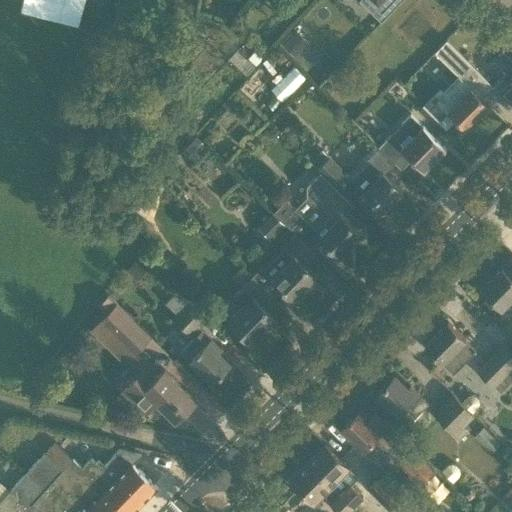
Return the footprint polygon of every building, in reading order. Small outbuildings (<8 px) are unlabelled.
[(359,0),(381,21),(400,0),(399,0),(359,0)] [(297,56),(310,40),(289,24),(277,40),(297,56)] [(505,72),(492,85),(511,105),(511,38),(499,52),(511,65),(511,73),(509,76),(505,72)] [(459,76),(471,64),(446,39),(434,52),(459,76)] [(248,54),(256,62),(263,54),(254,47),(248,54)] [(488,104),(471,87),(456,102),(441,87),(422,106),(446,128),(455,119),(465,128),(488,104)] [(413,136),(402,147),(390,135),(378,147),(401,169),(412,159),(424,170),(446,148),(423,126),(423,127),(411,115),(402,124),(413,136)] [(321,149),(310,160),(317,167),(328,155),(321,149)] [(358,167),(374,182),(363,193),(383,212),(403,191),(383,172),(391,164),(375,149),(358,167)] [(346,173),(328,155),(317,167),(335,184),(346,173)] [(303,214),(303,215),(321,234),(319,237),(339,257),(361,234),(342,215),(353,204),(320,171),(306,185),(306,195),(313,202),(302,213),(303,214)] [(291,227),(303,215),(303,214),(302,213),(287,198),(274,210),(291,227)] [(286,249),(280,254),(288,263),(272,278),(294,299),(316,277),(304,265),(315,253),(297,234),(284,247),(286,249)] [(138,255),(129,270),(140,277),(149,262),(138,255)] [(511,298),(511,257),(481,289),(502,309),(511,298)] [(220,306),(230,317),(252,342),(276,318),(264,306),(273,296),(252,274),(234,293),(220,306)] [(176,313),(172,317),(193,337),(179,350),(212,382),(231,363),(218,351),(222,348),(211,337),(210,338),(198,326),(206,317),(178,290),(166,302),(176,313)] [(115,303),(106,312),(98,320),(133,354),(149,337),(115,303)] [(468,339),(450,322),(426,346),(453,372),(476,350),(466,340),(468,339)] [(511,354),(503,345),(478,369),(501,393),(511,381),(511,354)] [(175,419),(195,399),(165,369),(154,378),(146,369),(122,390),(145,412),(156,401),(175,419)] [(429,402),(413,387),(410,390),(396,376),(378,395),(408,424),(429,402)] [(454,394),(435,413),(459,437),(468,428),(464,424),(474,414),(454,394)] [(420,483),(433,470),(374,413),(368,419),(359,410),(341,428),(353,440),(347,446),(379,478),(386,471),(371,457),(382,446),(420,483)] [(353,505),(362,496),(350,484),(356,477),(347,468),(349,466),(326,443),(307,462),(353,505)] [(108,466),(105,469),(140,504),(157,486),(122,451),(108,466)] [(93,452),(87,458),(94,465),(100,459),(93,452)] [(91,482),(88,486),(115,511),(131,511),(140,504),(105,469),(108,466),(100,459),(94,465),(101,472),(91,482)] [(346,511),(353,505),(307,462),(289,480),(312,503),(322,493),(326,497),(325,498),(339,511),(346,511)] [(77,468),(71,475),(78,482),(84,475),(77,468)] [(85,489),(72,502),(82,511),(115,511),(88,486),(91,482),(84,475),(78,482),(85,489)] [(395,511),(402,506),(376,480),(368,488),(392,511),(395,511)] [(61,485),(55,491),(62,498),(68,492),(61,485)] [(62,511),(82,511),(72,502),(76,499),(68,492),(62,498),(69,505),(62,511)] [(45,501),(39,508),(42,511),(48,511),(52,508),(45,501)]
